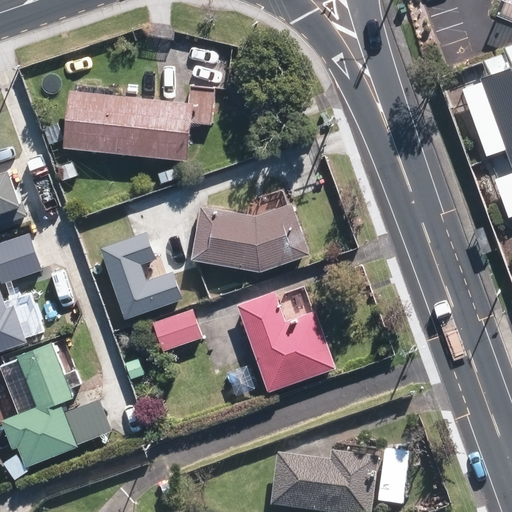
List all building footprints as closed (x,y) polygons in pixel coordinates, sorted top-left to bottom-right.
[(511,87),(472,103),(511,204),(511,87)] [(192,106),(68,93),(61,151),(185,162),(192,106)] [(0,216),(16,210),(0,176),(0,216)] [(173,190),(139,202),(149,232),(184,220),(173,190)] [(262,213),(206,205),(199,253),(263,262),(308,246),(293,202),(262,213)] [(26,234),(0,242),(0,352),(26,343),(6,285),(40,273),(26,234)] [(144,283),(138,266),(152,261),(143,234),(99,250),(124,320),(180,301),(171,273),(144,283)] [(277,293),(241,306),(269,385),(336,361),(318,310),(287,321),(277,293)] [(194,309),(155,322),(165,350),(203,337),(194,309)] [(50,348),(17,361),(36,409),(4,422),(22,468),(112,433),(99,399),(74,409),(50,348)] [(408,453),(388,451),(382,503),(402,506),(408,453)] [(339,467),(286,459),(279,506),(320,511),(367,511),(376,459),(341,454),(339,467)]
